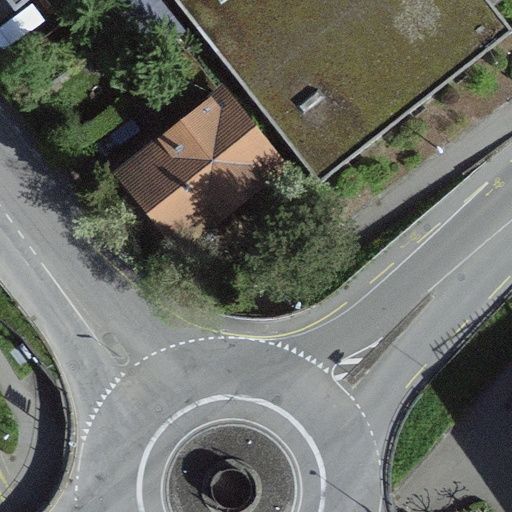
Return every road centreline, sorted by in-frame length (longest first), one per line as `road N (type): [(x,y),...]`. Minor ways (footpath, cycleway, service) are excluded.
road 1 (secondary): [(323,405),(511,215)]
road 2 (residential): [(146,391),(0,198)]
road 3 (secondary): [(323,405),(257,364),(218,361),(180,370),(146,391)]
